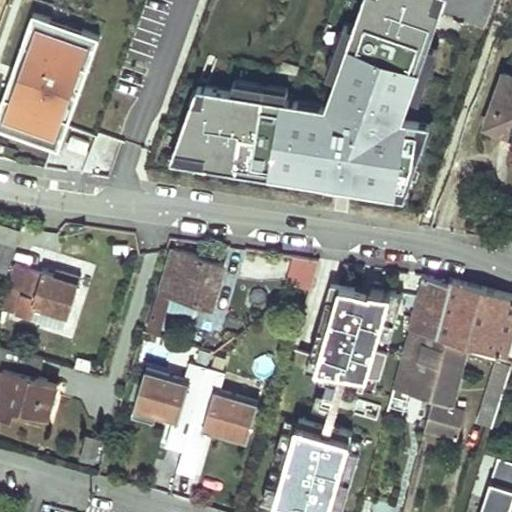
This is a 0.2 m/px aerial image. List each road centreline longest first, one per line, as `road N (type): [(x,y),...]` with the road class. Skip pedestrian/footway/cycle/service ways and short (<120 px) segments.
road 1 (residential): [(511,268),(437,247),(120,205)]
road 2 (residential): [(120,205),(187,0)]
road 3 (residential): [(0,463),(169,511)]
road 4 (residential): [(120,205),(0,188)]
